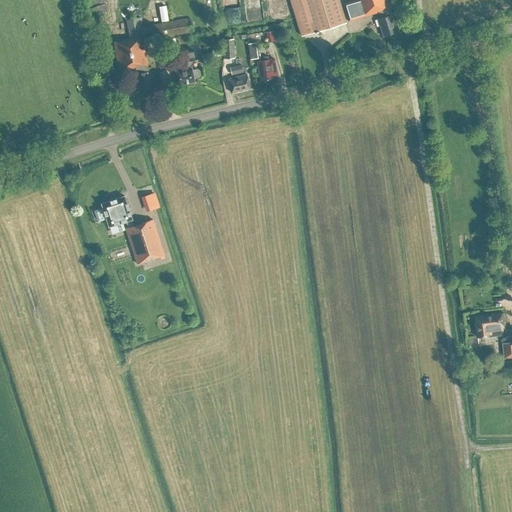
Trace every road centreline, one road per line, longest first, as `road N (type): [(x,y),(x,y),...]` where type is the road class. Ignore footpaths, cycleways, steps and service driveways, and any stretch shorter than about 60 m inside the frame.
road 1 (tertiary): [(0,176),(511,28)]
road 2 (track): [(411,57),(467,451),(511,446)]
road 3 (track): [(474,40),(510,290)]
